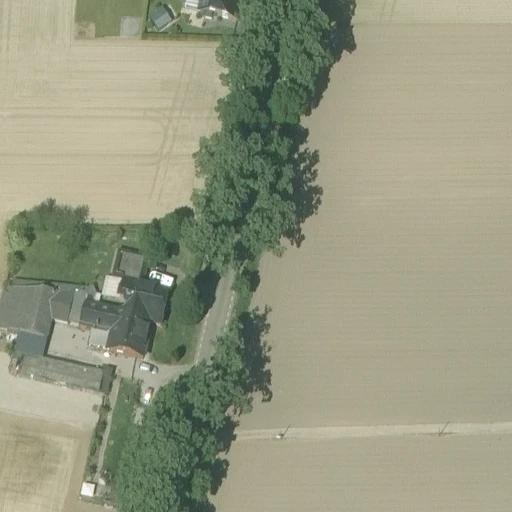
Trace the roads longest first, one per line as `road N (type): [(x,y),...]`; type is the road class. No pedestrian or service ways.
road 1 (tertiary): [(172,511),(292,0)]
road 2 (track): [(190,429),(511,423)]
